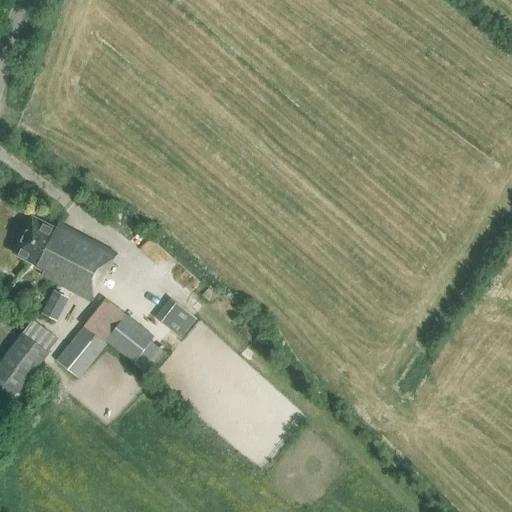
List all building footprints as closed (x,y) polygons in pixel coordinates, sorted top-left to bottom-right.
[(57,224),(54,230),(34,219),(16,252),(34,262),(32,266),(41,271),(40,274),(89,300),(113,254),(57,224)] [(69,298),(54,290),(42,313),(57,321),(69,298)] [(79,378),(108,342),(145,372),(162,351),(151,342),(154,337),(107,299),(57,360),(79,378)] [(189,328),(180,322),(188,312),(171,299),(156,319),(182,338),(189,328)] [(58,339),(33,320),(23,334),(22,333),(0,362),(0,379),(19,394),(50,353),(48,352),(58,339)]
